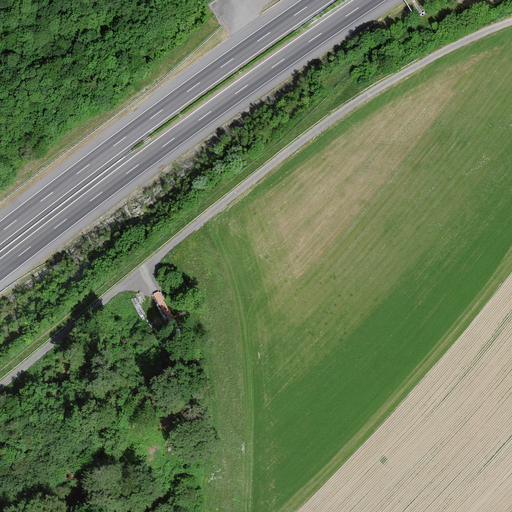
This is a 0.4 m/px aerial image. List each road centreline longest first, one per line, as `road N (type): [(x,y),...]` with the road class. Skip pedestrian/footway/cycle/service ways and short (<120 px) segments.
road 1 (unclassified): [(511,21),(443,51),(326,122),(0,386)]
road 2 (motorway): [(0,270),(369,0)]
road 3 (motorway): [(316,0),(0,233)]
